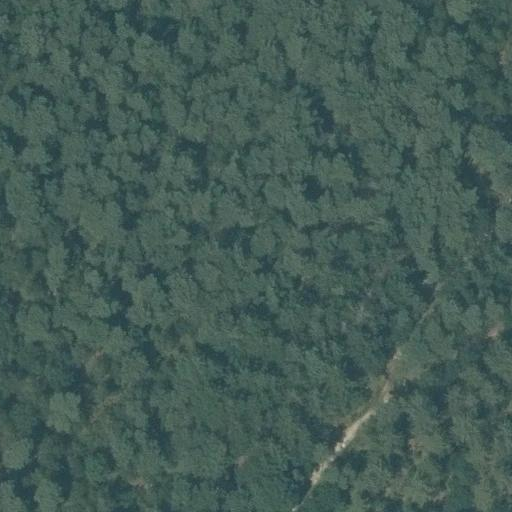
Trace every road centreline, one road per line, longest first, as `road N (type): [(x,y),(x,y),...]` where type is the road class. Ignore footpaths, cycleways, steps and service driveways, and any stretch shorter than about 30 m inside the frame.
road 1 (track): [(227,0),(428,313),(366,416)]
road 2 (track): [(289,511),(366,416),(511,330)]
road 3 (track): [(428,313),(511,202)]
